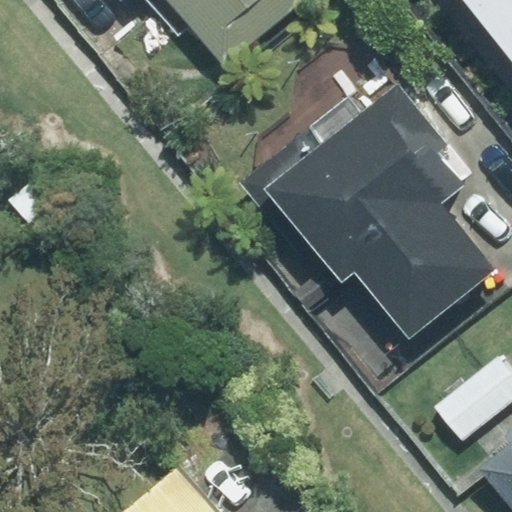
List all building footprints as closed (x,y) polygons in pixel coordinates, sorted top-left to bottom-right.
[(181,0),(233,64),(312,0),(181,0)] [(361,90),(249,179),(304,248),(321,234),(355,275),(368,265),(420,331),(511,257),(511,256),(460,192),(474,181),(449,150),(461,140),(412,79),(376,108),(361,90)] [(470,433),(511,400),(511,353),(509,349),(443,398),(470,433)] [(511,446),(490,465),(511,490),(511,446)] [(239,511),(193,457),(127,511),(239,511)]
